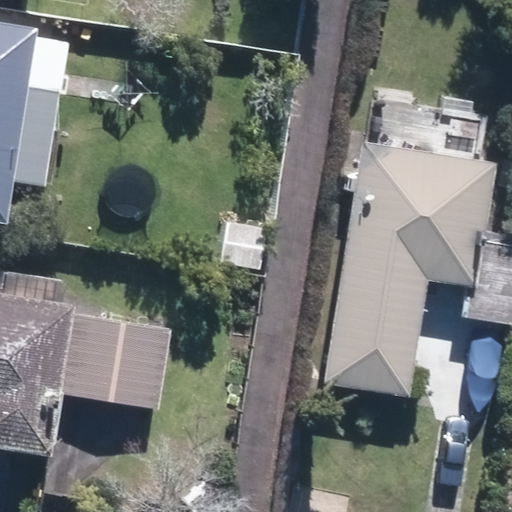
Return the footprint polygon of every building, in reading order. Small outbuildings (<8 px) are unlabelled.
[(60,27),(0,16),(0,188),(2,178),(34,183),(60,27)] [(352,136),(312,379),(404,394),(418,307),(510,322),(511,311),(511,231),(478,226),(489,159),(352,136)] [(264,222),(217,217),(212,265),(260,270),(264,222)] [(61,296),(0,286),(0,444),(37,450),(61,296)] [(66,307),(53,390),(155,406),(168,323),(66,307)]
